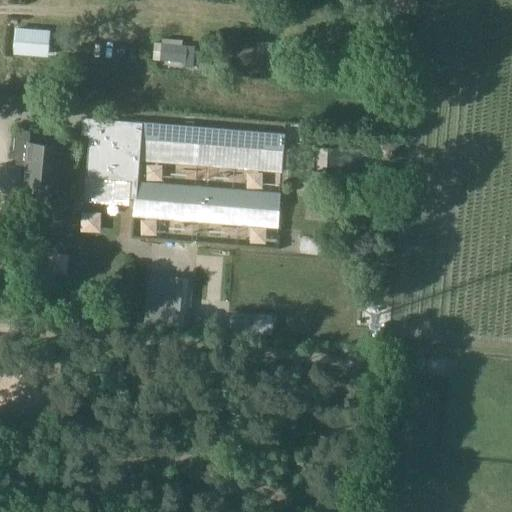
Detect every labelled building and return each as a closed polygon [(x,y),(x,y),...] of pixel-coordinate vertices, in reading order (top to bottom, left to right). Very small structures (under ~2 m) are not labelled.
[(16,28),(14,55),(49,58),(51,31),(16,28)] [(184,67),(193,68),(194,56),(195,47),(182,46),(162,44),(160,61),(185,63),(184,67)] [(237,47),(236,66),(237,66),(256,68),(267,69),(277,70),(277,69),(279,53),(279,51),(278,51),(276,51),(260,49),(256,49),(237,47)] [(200,58),(199,71),(209,72),(210,59),(200,58)] [(402,63),(399,85),(412,87),(415,65),(402,63)] [(267,69),(266,79),(277,81),(277,70),(267,69)] [(83,118),(81,135),(85,135),(89,135),(87,157),(86,178),(131,183),(129,199),(134,199),(279,211),(280,193),(138,182),(139,161),(141,139),(283,151),(285,134),(143,122),(137,122),(137,123),(136,123),(83,118)] [(25,166),(22,195),(59,198),(63,148),(30,145),(31,134),(17,133),(14,165),(25,166)] [(340,240),(361,242),(362,226),(342,224),(340,240)] [(173,279),(169,328),(191,330),(195,281),(173,279)] [(274,338),(276,317),(260,316),(258,336),(274,338)]
